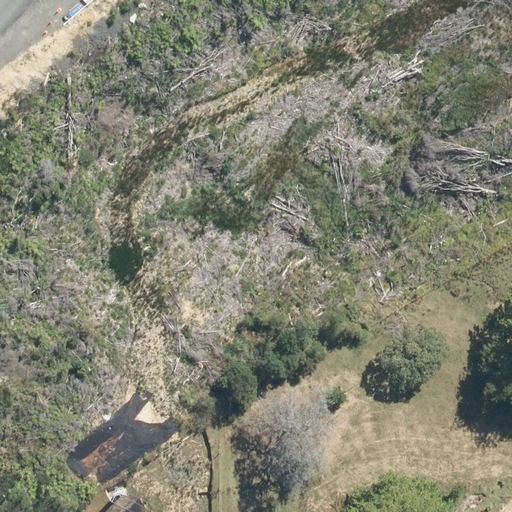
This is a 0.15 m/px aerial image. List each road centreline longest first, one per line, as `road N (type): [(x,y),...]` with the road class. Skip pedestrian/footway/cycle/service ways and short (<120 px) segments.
road 1 (trunk): [(392,0),(84,245),(0,324)]
road 2 (trunk): [(0,265),(315,0)]
